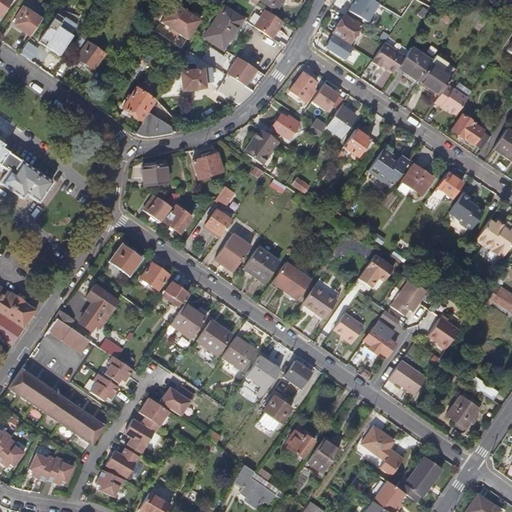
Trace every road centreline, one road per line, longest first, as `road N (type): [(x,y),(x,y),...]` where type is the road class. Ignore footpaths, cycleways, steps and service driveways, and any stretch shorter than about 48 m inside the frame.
road 1 (residential): [(115,213),(472,466)]
road 2 (residential): [(295,48),(511,190)]
road 3 (residential): [(129,144),(219,130),(256,101),(295,48)]
road 4 (residential): [(0,378),(115,213)]
road 5 (residential): [(70,507),(87,465),(153,373)]
road 6 (residential): [(0,54),(129,144)]
